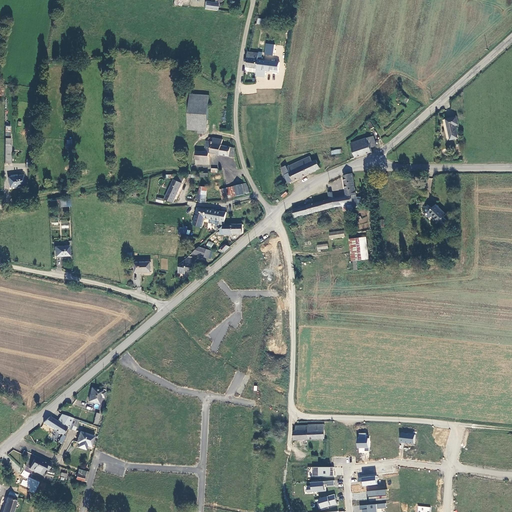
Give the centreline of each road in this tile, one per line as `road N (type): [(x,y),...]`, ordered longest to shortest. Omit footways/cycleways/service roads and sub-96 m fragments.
road 1 (track): [(236,135),(203,138),(179,167),(8,204)]
road 2 (track): [(275,215),(289,264),(290,452)]
road 3 (unclassified): [(275,215),(257,194),(236,135),(253,0)]
road 4 (tertiary): [(511,36),(371,157)]
road 5 (unclassified): [(165,309),(104,285),(0,263)]
road 6 (residential): [(458,424),(291,414)]
road 7 (residential): [(201,471),(97,456),(83,511)]
road 8 (tertiary): [(0,450),(116,350)]
road 9 (residential): [(449,467),(345,469),(348,511)]
road 10 (tertiary): [(371,157),(406,167),(511,166)]
